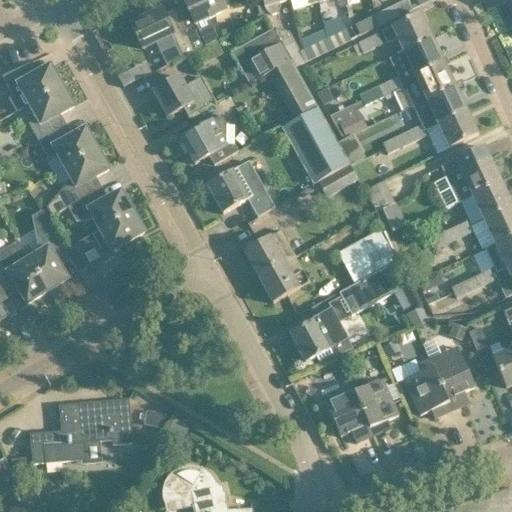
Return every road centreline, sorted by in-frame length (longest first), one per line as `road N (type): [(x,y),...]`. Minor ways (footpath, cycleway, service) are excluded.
road 1 (residential): [(203,254),(59,4)]
road 2 (residential): [(309,504),(305,450),(203,254)]
road 3 (residential): [(0,383),(203,254)]
road 4 (residential): [(309,504),(472,467),(511,448)]
road 5 (residential): [(511,113),(457,0)]
